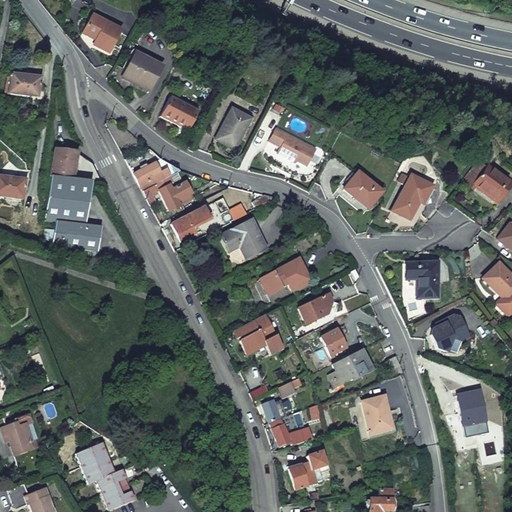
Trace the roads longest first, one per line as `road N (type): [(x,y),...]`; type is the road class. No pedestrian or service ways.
road 1 (residential): [(261,511),(250,435),(97,149),(72,62)]
road 2 (residential): [(72,62),(103,100),(186,161),(313,208),(359,258)]
road 3 (residential): [(359,258),(412,375),(440,511)]
road 4 (trunk): [(316,0),(444,49),(511,65)]
road 5 (trunk): [(511,40),(367,0)]
